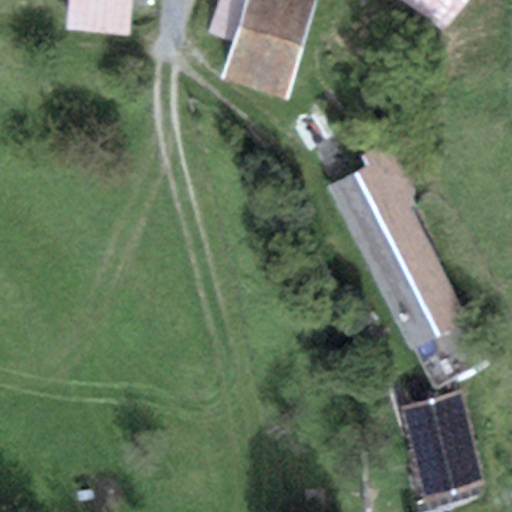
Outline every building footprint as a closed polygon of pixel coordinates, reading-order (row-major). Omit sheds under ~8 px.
[(141,0),(84,0),(84,25),(139,30),(141,0)] [(325,5),(310,0),(258,0),(235,82),(302,112),(325,5)] [(406,0),(450,36),(479,0),(406,0)] [(390,166),(333,184),(423,353),(480,324),(390,166)] [(406,397),(419,492),(478,484),(465,389),(406,397)]
